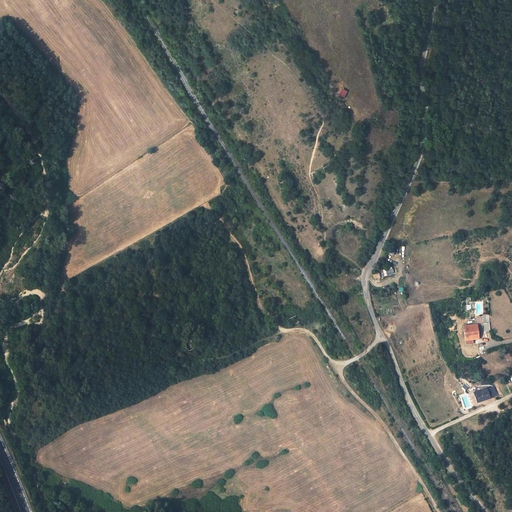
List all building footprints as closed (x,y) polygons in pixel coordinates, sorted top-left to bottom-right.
[(343,98),(346,90),(340,87),(337,95),(343,98)] [(265,290),(268,297),(277,293),(274,286),(265,290)] [(279,297),(277,293),(268,297),(270,301),(279,297)] [(279,297),(270,301),(273,306),(282,302),(280,299),(279,297)] [(284,306),(282,302),(273,306),(275,310),(284,306)] [(296,315),(287,319),(290,325),(299,321),(296,315)] [(477,326),(469,326),(464,326),(466,341),(472,340),(478,339),(477,326)] [(474,393),(477,403),(490,398),(487,389),(474,393)]
